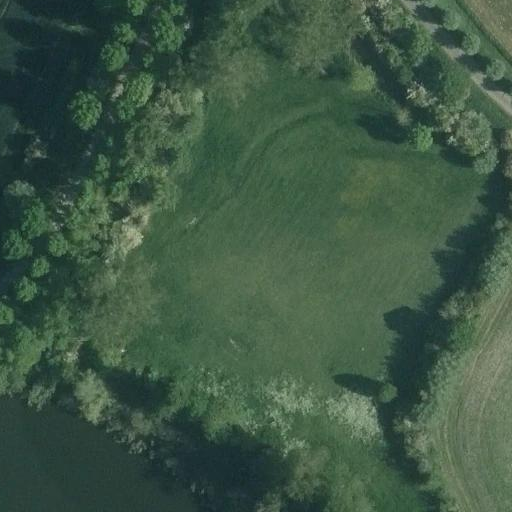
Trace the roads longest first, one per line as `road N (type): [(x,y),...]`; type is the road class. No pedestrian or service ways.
road 1 (unclassified): [(0,287),(41,244),(163,0)]
road 2 (unclassified): [(511,104),(409,0)]
